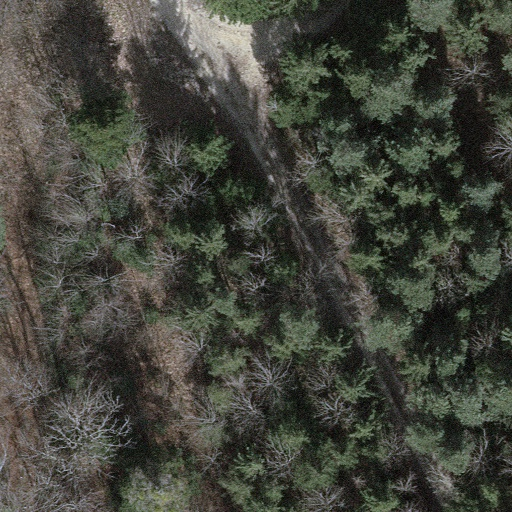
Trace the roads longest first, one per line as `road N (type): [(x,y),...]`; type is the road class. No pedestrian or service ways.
road 1 (track): [(459,511),(373,381),(218,71),(147,0)]
road 2 (track): [(69,0),(32,96),(20,511)]
road 3 (track): [(346,0),(287,67),(218,71)]
